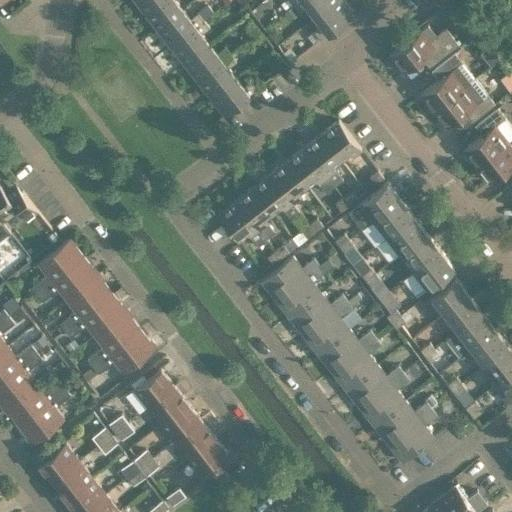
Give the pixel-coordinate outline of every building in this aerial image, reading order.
[(148,0),(147,1),(161,18),(183,0),(148,0)] [(183,0),(161,18),(174,35),(207,9),(202,1),(194,7),(187,0),(183,0)] [(215,0),(203,0),(202,1),(207,9),(217,1),(215,0)] [(299,0),(290,0),(287,2),(293,9),(302,2),(299,0)] [(357,2),(355,0),(323,0),(318,5),(326,14),(318,20),(324,28),(332,22),(357,2)] [(174,35),(187,52),(213,32),(205,22),(213,16),(207,9),(174,35)] [(255,9),(248,15),(256,25),(263,19),(255,9)] [(431,14),(424,20),(393,44),(406,61),(428,44),(436,53),(462,33),(449,17),(439,25),(431,14)] [(187,52),(200,69),(234,43),(228,35),(220,42),(213,32),(187,52)] [(423,83),(436,100),(478,67),(458,41),(438,56),(445,66),(423,83)] [(200,69),(214,86),(239,66),(232,56),(240,50),(234,43),(200,69)] [(247,76),(239,66),(214,86),(228,103),(253,83),(261,77),(255,69),(247,76)] [(499,93),(491,83),(478,67),(436,100),(449,116),(471,99),(479,108),(499,93)] [(479,155),(511,130),(511,129),(511,110),(501,96),(481,111),(489,121),(466,138),(479,155)] [(342,108),(325,122),(345,148),(353,141),(356,145),(365,138),(342,108)] [(325,122),(308,135),(338,175),(347,168),(336,154),(345,148),(325,122)] [(511,131),(511,130),(479,155),(492,171),(511,155),(511,131)] [(330,181),(338,175),(308,135),(291,149),(311,174),(319,168),(330,181)] [(302,181),(311,174),(291,149),(274,162),(297,192),(305,185),(302,181)] [(373,165),(379,173),(387,166),(382,159),(373,165)] [(285,194),(288,198),(294,205),(302,199),(297,192),(274,162),(257,175),(276,201),(285,194)] [(40,201),(25,182),(16,170),(7,177),(0,168),(0,202),(6,211),(22,198),(30,208),(40,201)] [(376,209),(404,188),(391,170),(363,192),(376,209)] [(257,175),(240,189),(269,226),(277,219),(268,207),(276,201),(257,175)] [(347,186),(353,193),(361,187),(355,180),(347,186)] [(339,192),(345,200),(353,193),(347,186),(339,192)] [(376,209),(390,226),(417,205),(404,188),(376,209)] [(251,221),(254,225),(261,233),(269,227),(269,226),(240,189),(222,202),(242,228),(251,221)] [(390,226),(403,244),(431,222),(417,205),(390,226)] [(313,213),(319,220),(327,214),(321,206),(313,213)] [(319,220),(313,213),(305,219),(311,226),(319,220)] [(344,235),(353,228),(348,222),(339,229),(344,235)] [(403,244),(416,260),(444,239),(431,222),(403,244)] [(35,275),(41,282),(88,246),(73,227),(42,252),(50,263),(35,275)] [(353,228),(344,235),(348,241),(358,234),(353,228)] [(279,239),(284,246),(293,241),(287,233),(279,239)] [(284,246),(279,239),(271,245),(277,253),(284,246)] [(458,256),(444,239),(416,260),(430,278),(458,256)] [(279,287),(323,253),(318,246),(305,256),(296,244),(265,269),(279,287)] [(62,278),(70,288),(102,264),(88,246),(41,282),(46,290),(62,278)] [(279,287),(293,305),(325,281),(316,270),(329,260),(323,253),(279,287)] [(370,269),(380,262),(375,256),(365,263),(370,269)] [(0,274),(3,279),(19,271),(13,260),(0,267),(0,274)] [(380,262),(370,269),(375,275),(384,268),(380,262)] [(63,311),(69,318),(116,281),(102,264),(70,288),(78,299),(63,311)] [(431,287),(445,305),(472,283),(459,266),(431,287)] [(130,299),(116,281),(69,318),(74,326),(90,313),(98,324),(130,299)] [(293,305),(307,323),(351,289),(346,282),(333,292),(325,281),(293,305)] [(445,305),(458,322),(486,300),(472,283),(445,305)] [(307,323),(321,341),(353,317),(344,305),(357,296),(351,289),(307,323)] [(23,295),(14,302),(21,310),(29,304),(23,295)] [(0,313),(13,304),(7,297),(0,302),(0,313)] [(395,311),(404,303),(399,297),(390,304),(395,311)] [(434,297),(421,307),(427,316),(440,306),(434,297)] [(144,317),(130,299),(98,324),(107,335),(91,347),(97,354),(144,317)] [(499,317),(486,300),(458,322),(449,328),(463,345),(471,339),(499,317)] [(404,303),(395,311),(400,317),(409,309),(404,303)] [(18,311),(13,304),(0,313),(0,342),(11,334),(3,323),(18,311)] [(158,336),(144,317),(97,354),(102,361),(118,349),(127,361),(158,336)] [(362,328),(353,317),(321,341),(335,359),(379,325),(374,318),(362,328)] [(471,339),(484,356),(511,334),(499,317),(471,339)] [(402,336),(410,330),(403,321),(395,327),(402,336)] [(46,323),(35,332),(35,333),(40,339),(51,330),(46,323)] [(385,332),(379,325),(335,359),(349,377),(381,352),(372,341),(385,332)] [(429,344),(438,337),(433,331),(424,338),(429,344)] [(20,345),(11,334),(0,342),(0,371),(41,340),(40,339),(35,333),(20,345)] [(511,334),(484,356),(498,373),(511,361),(511,334)] [(438,337),(429,344),(434,350),(443,343),(438,337)] [(47,347),(41,340),(0,371),(0,384),(8,395),(39,370),(31,359),(47,347)] [(390,363),(381,352),(349,377),(363,395),(407,361),(402,354),(390,363)] [(138,378),(151,395),(178,374),(164,357),(138,378)] [(363,395),(378,413),(409,388),(400,377),(413,367),(407,361),(363,395)] [(511,389),(511,361),(498,373),(511,390),(511,389)] [(455,378),(465,371),(460,365),(451,372),(455,378)] [(8,395),(22,413),(69,376),(63,369),(48,381),(39,370),(8,395)] [(465,371),(455,378),(460,385),(470,377),(465,371)] [(151,395),(165,412),(192,392),(178,374),(151,395)] [(75,383),(69,376),(22,413),(36,431),(68,407),(59,395),(75,383)] [(378,413),(392,431),(436,396),(430,390),(418,399),(409,388),(378,413)] [(473,402),(483,394),(478,388),(469,396),(473,402)] [(165,412),(178,429),(205,409),(192,392),(165,412)] [(441,403),(436,396),(392,431),(406,450),(438,425),(428,413),(441,403)] [(113,412),(119,420),(132,410),(125,402),(113,412)] [(178,429),(191,447),(218,426),(205,409),(178,429)] [(138,419),(132,410),(119,420),(126,428),(138,419)] [(96,425),(102,433),(115,424),(108,416),(96,425)] [(121,432),(115,424),(102,433),(109,442),(121,432)] [(232,443),(218,426),(191,447),(205,464),(232,443)] [(42,452),(56,470),(83,449),(69,431),(42,452)] [(150,438),(137,448),(144,456),(156,446),(150,438)] [(162,454),(156,446),(144,456),(150,464),(162,454)] [(125,457),(131,466),(144,456),(137,448),(125,457)] [(56,470),(70,487),(96,466),(83,449),(56,470)] [(138,474),(150,464),(144,456),(131,466),(138,474)] [(70,487),(82,503),(109,483),(96,466),(70,487)] [(445,511),(465,511),(491,492),(481,479),(473,486),(461,471),(426,499),(429,503),(429,502),(436,511),(438,511),(443,509),(445,511)] [(170,485),(177,494),(189,484),(183,476),(170,485)] [(106,511),(123,500),(109,483),(82,503),(89,511),(106,511)] [(160,507),(167,501),(172,497),(166,489),(153,499),(160,507)] [(505,511),(506,511),(496,498),(478,511),(505,511)] [(132,511),(123,500),(106,511),(132,511)]
